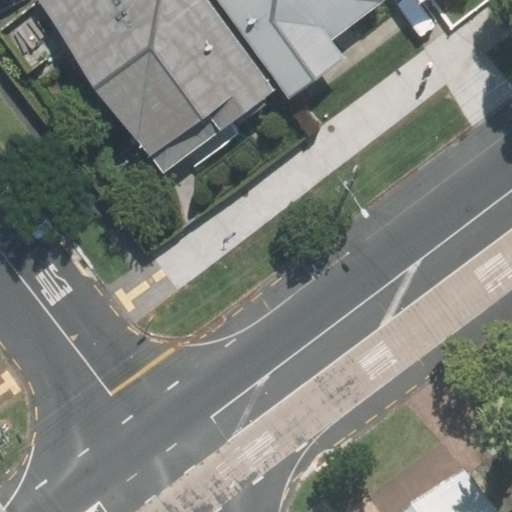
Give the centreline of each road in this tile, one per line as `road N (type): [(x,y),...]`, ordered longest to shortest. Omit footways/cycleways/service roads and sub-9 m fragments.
road 1 (secondary): [(511,209),(155,474)]
road 2 (residential): [(0,247),(107,391),(155,474)]
